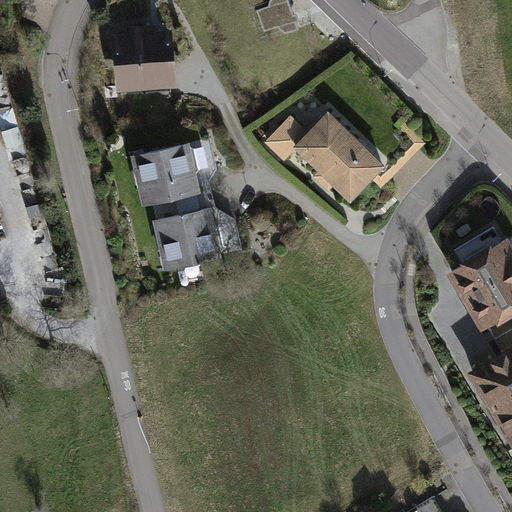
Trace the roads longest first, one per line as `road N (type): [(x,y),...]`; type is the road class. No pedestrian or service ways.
road 1 (residential): [(154,511),(63,111),(59,74),(78,0)]
road 2 (residential): [(489,511),(408,366),(389,298),(394,257),(415,214),(488,141)]
road 3 (unknown): [(394,257),(371,254),(263,177),(228,120)]
